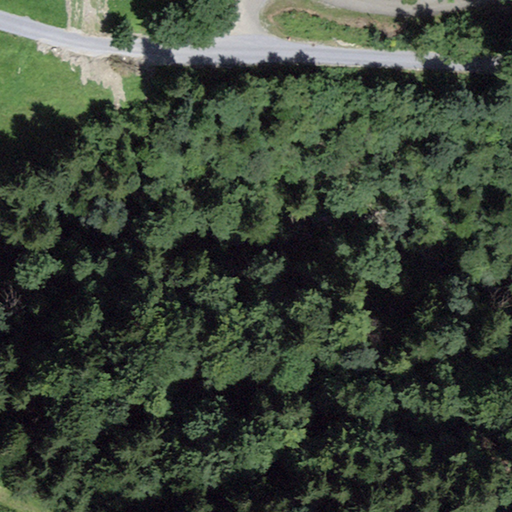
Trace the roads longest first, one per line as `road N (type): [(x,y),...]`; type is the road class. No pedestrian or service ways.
road 1 (unclassified): [(248,53),(511,67)]
road 2 (unclassified): [(0,17),(114,47),(248,53)]
road 3 (unclassified): [(353,0),(420,10),(478,0)]
